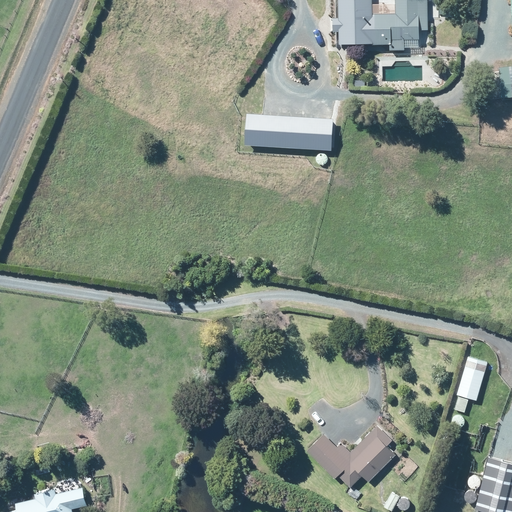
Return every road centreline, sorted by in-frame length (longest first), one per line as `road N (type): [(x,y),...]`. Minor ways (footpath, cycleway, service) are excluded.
road 1 (unknown): [(0,270),(202,300),(304,286),(465,318),(511,336)]
road 2 (unclassified): [(0,142),(59,0)]
